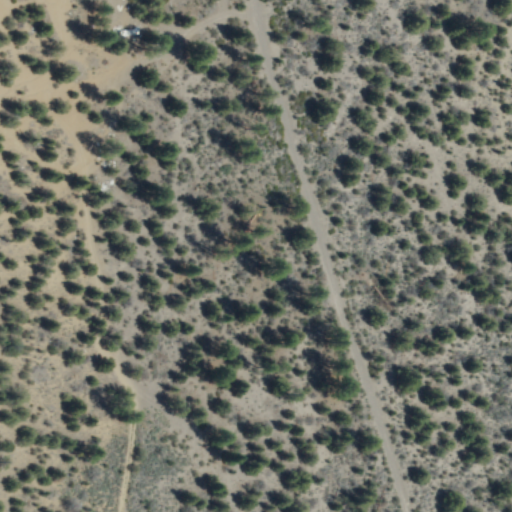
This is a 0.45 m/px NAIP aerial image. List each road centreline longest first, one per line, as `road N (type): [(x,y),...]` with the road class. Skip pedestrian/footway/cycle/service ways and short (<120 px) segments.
road 1 (residential): [(114,511),(127,419),(89,258),(80,187),(84,132),(182,36),(254,5)]
road 2 (residential): [(406,511),(287,146),(253,0)]
